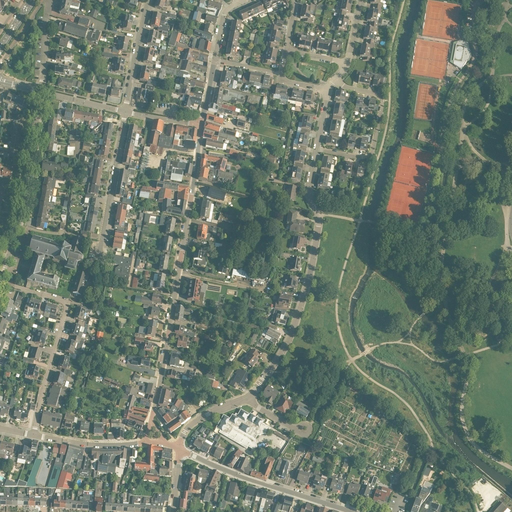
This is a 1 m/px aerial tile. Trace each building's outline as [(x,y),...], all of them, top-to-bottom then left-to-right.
[(130,0),(128,6),(136,8),(138,0),(130,0)] [(217,4),(210,2),(209,2),(209,1),(204,0),(198,0),(200,1),(199,3),(204,5),(205,7),(211,8),(211,7),(221,11),(222,6),(217,4)] [(265,7),(264,8),(266,13),(268,13),(267,11),(272,9),(268,0),(263,3),(265,7)] [(279,10),(277,6),(274,0),(269,0),(268,0),(272,9),(274,12),(279,10)] [(375,5),(375,8),(381,10),(382,4),(380,4),(380,0),(379,0),(370,0),(370,4),(375,5)] [(155,8),(166,12),(167,9),(163,8),(165,4),(157,2),(155,8)] [(260,4),(255,7),(259,15),(264,12),(265,14),(266,13),(264,8),(262,8),(260,4)] [(302,7),(301,13),(310,15),(311,11),(313,12),(315,6),(310,5),(309,8),(302,7)] [(351,7),(342,6),(341,9),(338,8),(337,14),(343,15),(343,12),(350,13),(351,7)] [(255,7),(250,9),(253,17),(259,15),(255,7)] [(381,10),(375,8),(374,11),(369,10),(368,16),(377,18),(378,14),(380,15),(381,10)] [(248,20),(253,17),(250,9),(244,11),(248,20)] [(95,19),(97,15),(98,12),(92,10),(91,13),(90,17),(95,19)] [(242,19),(239,20),(241,23),(248,20),(244,11),(239,14),(242,19)] [(133,19),(125,17),(126,13),(120,12),(119,16),(121,16),(120,23),(124,23),(132,25),(133,19)] [(205,16),(205,15),(197,13),(195,18),(216,24),(217,19),(205,16)] [(310,15),(301,13),(300,19),(307,20),(306,23),(309,24),(311,24),(312,19),(309,18),(310,15)] [(165,19),(165,18),(165,16),(153,14),(152,21),(164,23),(165,19)] [(339,20),(338,23),(347,25),(348,19),(342,18),(343,15),(337,14),(336,19),(339,20)] [(372,23),(371,26),(378,27),(378,25),(380,26),(382,19),(377,18),(368,16),(367,22),(372,23)] [(80,18),(78,24),(88,27),(90,21),(80,18)] [(231,28),(240,30),(241,23),(239,20),(238,24),(232,23),(231,28)] [(166,29),(166,27),(164,26),(165,23),(164,23),(152,21),(151,27),(158,29),(158,31),(162,32),(168,33),(169,30),(166,29)] [(58,30),(64,32),(85,39),(84,42),(96,46),(97,46),(101,32),(94,30),(93,32),(88,31),(88,30),(67,23),(66,23),(61,22),(58,30)] [(132,25),(124,23),(123,28),(119,27),(119,29),(117,29),(117,32),(122,33),(123,30),(130,31),(132,25)] [(347,25),(338,23),(338,26),(335,26),(334,32),(339,33),(340,30),(346,31),(347,25)] [(214,28),(206,25),(203,33),(206,34),(211,36),(214,28)] [(378,27),(371,26),(371,29),(365,28),(364,34),(373,36),(374,32),(377,33),(378,27)] [(270,38),(280,40),(281,34),(275,33),(276,30),(278,31),(270,29),(269,34),(271,35),(270,38)] [(195,30),(194,35),(212,42),(213,37),(205,34),(206,34),(203,33),(195,30)] [(161,41),(162,35),(162,34),(150,32),(148,39),(160,41),(161,41)] [(174,47),(178,34),(172,32),(168,45),(174,47)] [(304,48),(306,39),(303,38),(303,35),(298,34),(296,42),(297,41),(300,41),(299,46),(304,48)] [(373,36),(364,34),(363,39),(368,40),(367,44),(374,45),(375,39),(373,39),(373,36)] [(314,46),(316,38),(310,37),(310,39),(306,39),(304,48),(310,49),(311,43),(314,44),(314,46)] [(70,50),(73,42),(76,43),(77,40),(71,38),(70,41),(65,39),(65,41),(61,40),(59,46),(70,50)] [(129,40),(117,38),(117,41),(120,41),(120,45),(121,45),(128,47),(129,40)] [(280,40),(270,38),(270,42),(267,41),(266,47),(274,48),(272,48),(273,45),(278,46),(280,40)] [(321,39),(316,38),(314,46),(314,44),(317,45),(316,50),(322,51),(324,42),(320,41),(321,39)] [(147,45),(159,47),(160,41),(148,39),(147,45)] [(193,39),(192,43),(191,45),(192,46),(191,48),(209,54),(211,45),(200,41),(193,39)] [(328,52),(328,49),(332,49),(333,44),(333,41),(328,40),(327,43),(324,42),(322,51),(328,52)] [(467,61),(469,62),(469,61),(470,60),(470,59),(470,58),(471,57),(471,56),(471,55),(471,54),(471,52),(471,51),(470,51),(467,40),(457,42),(453,65),(461,70),(467,61)] [(333,44),(332,49),(331,53),(337,54),(338,49),(341,49),(340,51),(341,51),(342,43),(337,42),(336,44),(333,44)] [(374,45),(367,44),(367,47),(362,46),(361,51),(370,53),(371,50),(373,50),(374,45)] [(268,53),(267,56),(276,58),(277,52),(272,51),(272,48),(274,48),(266,47),(265,52),(268,53)] [(183,54),(181,60),(192,63),(191,64),(193,64),(194,59),(207,63),(208,57),(192,53),(193,52),(186,50),(181,49),(180,51),(186,53),(185,54),(183,54)] [(146,50),(145,57),(152,58),(153,54),(157,55),(158,52),(146,50)] [(370,53),(361,51),(360,57),(363,58),(363,61),(371,63),(372,57),(369,57),(370,53)] [(158,80),(163,81),(165,74),(177,77),(178,71),(179,66),(171,64),(173,58),(168,56),(165,55),(164,56),(162,66),(161,66),(161,67),(158,80)] [(276,58),(267,56),(264,55),(262,64),(271,66),(269,65),(269,62),(275,64),(276,58)] [(151,62),(152,58),(145,57),(143,63),(155,65),(155,63),(151,62)] [(113,66),(124,68),(125,62),(113,59),(112,62),(115,62),(114,66),(113,66)] [(181,60),(179,66),(178,71),(188,74),(189,72),(190,68),(206,73),(207,69),(206,69),(193,64),(191,64),(192,63),(181,60)] [(79,70),(71,67),(64,65),(64,67),(55,67),(55,69),(55,73),(57,74),(64,75),(67,75),(67,72),(71,72),(78,73),(80,74),(82,72),(83,71),(81,70),(79,70)] [(124,68),(113,66),(112,70),(111,70),(111,72),(123,75),(124,68)] [(151,76),(149,76),(149,72),(153,73),(154,70),(142,68),(141,74),(151,77),(151,76)] [(195,73),(189,72),(188,74),(178,71),(177,77),(182,78),(183,75),(199,79),(198,83),(181,79),(180,86),(176,85),(190,89),(191,89),(194,90),(194,88),(204,91),(205,85),(206,78),(205,78),(201,77),(198,77),(195,76),(195,73)] [(235,73),(233,73),(227,71),(226,74),(222,73),(221,79),(233,81),(234,81),(235,73)] [(364,85),(365,76),(362,75),(363,72),(357,71),(355,79),(356,79),(356,78),(359,78),(358,84),(364,85)] [(373,83),(374,77),(375,75),(369,74),(370,72),(366,71),(365,76),(364,85),(369,86),(370,82),(373,83)] [(150,81),(151,77),(141,74),(140,81),(150,83),(149,86),(155,87),(156,83),(150,81)] [(254,86),(256,75),(250,74),(250,76),(247,76),(245,86),(248,87),(249,85),(254,86)] [(262,87),(264,79),(261,78),(261,76),(256,75),(254,86),(258,87),(259,86),(262,87)] [(373,83),(372,86),(378,88),(380,82),(382,83),(382,85),(384,77),(378,75),(378,78),(374,77),(373,83)] [(264,79),(262,87),(262,88),(268,90),(269,88),(269,87),(271,87),(272,81),(269,80),(270,78),(264,77),(264,79)] [(80,83),(60,78),(58,86),(64,87),(67,88),(68,89),(68,88),(71,89),(72,87),(79,88),(80,83)] [(232,89),(233,81),(221,79),(220,84),(222,85),(222,87),(232,89)] [(91,93),(98,95),(99,87),(96,86),(96,85),(93,84),(91,93)] [(152,95),(153,92),(154,87),(146,85),(145,91),(139,89),(137,101),(147,103),(148,98),(149,94),(152,95)] [(190,89),(176,85),(175,89),(179,91),(178,94),(188,97),(202,100),(203,95),(203,96),(189,92),(190,89)] [(117,90),(118,87),(113,86),(112,89),(110,96),(118,98),(120,90),(117,90)] [(103,88),(99,87),(98,95),(105,96),(107,88),(103,87),(103,88)] [(272,95),(280,96),(282,88),(276,87),(276,89),(273,89),(272,95)] [(287,89),(282,88),(280,96),(279,100),(288,102),(290,92),(287,91),(287,89)] [(226,92),(215,90),(214,97),(229,100),(228,103),(230,103),(231,101),(236,102),(243,104),(244,101),(243,100),(244,97),(226,92)] [(296,105),(296,103),(298,91),(293,90),(292,92),(290,92),(288,102),(290,103),(290,104),(296,105)] [(296,103),(304,104),(306,95),(303,95),(304,92),(298,91),(296,103)] [(339,99),(338,102),(345,104),(347,104),(348,98),(345,97),(346,94),(336,92),(335,99),(339,99)] [(316,97),(314,97),(312,96),(312,94),(306,93),(306,95),(304,104),(310,105),(312,105),(312,104),(314,104),(316,97)] [(9,95),(6,101),(5,104),(8,105),(8,110),(8,112),(11,113),(13,108),(17,98),(9,95)] [(202,101),(186,97),(183,108),(189,109),(190,103),(201,106),(202,101)] [(17,98),(13,108),(15,109),(16,105),(22,107),(24,101),(17,98)] [(358,113),(358,111),(361,112),(361,113),(364,114),(366,104),(363,103),(364,99),(357,98),(355,108),(355,109),(355,108),(354,112),(358,113)] [(369,104),(366,104),(364,114),(367,114),(367,113),(370,114),(371,111),(374,112),(376,102),(370,101),(369,104)] [(212,107),(233,112),(234,112),(235,109),(232,108),(232,107),(221,105),(221,103),(213,102),(212,107)] [(336,102),(334,110),(343,112),(345,104),(338,102),(336,102)] [(232,115),(233,112),(212,107),(209,106),(208,111),(217,113),(217,111),(222,112),(222,113),(232,115)] [(334,110),(332,119),(342,121),(343,112),(334,110)] [(61,119),(62,121),(70,122),(72,123),(74,112),(66,111),(65,113),(62,113),(61,119)] [(75,120),(81,121),(82,114),(74,112),(72,123),(74,123),(75,120)] [(82,114),(81,121),(86,122),(86,125),(88,125),(90,115),(82,114)] [(61,119),(59,116),(53,115),(53,120),(50,119),(49,127),(59,129),(59,127),(56,126),(57,120),(61,121),(61,119)] [(91,123),(97,124),(98,121),(101,122),(102,117),(98,117),(90,115),(88,125),(91,126),(91,123)] [(224,120),(215,118),(207,115),(206,120),(221,124),(223,125),(224,120)] [(302,124),(311,125),(313,117),(304,115),(302,124)] [(332,119),(331,127),(340,129),(342,121),(332,119)] [(236,126),(244,128),(246,122),(238,120),(236,126)] [(10,133),(20,134),(21,130),(22,130),(22,129),(23,128),(22,128),(22,127),(21,127),(21,126),(18,126),(19,122),(13,122),(13,125),(14,125),(13,131),(10,130),(10,133)] [(173,146),(177,127),(169,125),(167,135),(161,134),(163,124),(154,122),(149,145),(150,146),(150,148),(149,153),(162,156),(163,149),(168,150),(172,150),(187,152),(188,149),(173,146)] [(219,134),(222,134),(223,131),(220,130),(221,128),(205,123),(204,129),(219,133),(219,134)] [(106,124),(105,127),(102,126),(101,131),(112,133),(113,125),(111,125),(106,124)] [(309,134),(311,125),(302,124),(300,132),(309,134)] [(137,131),(141,131),(141,129),(130,126),(129,133),(136,134),(137,131)] [(48,136),(54,137),(55,131),(59,131),(59,129),(49,127),(48,136)] [(188,149),(194,150),(195,143),(186,142),(188,130),(188,129),(177,127),(173,146),(188,149)] [(329,136),(333,137),(338,138),(340,129),(331,127),(329,136)] [(235,138),(237,132),(227,129),(226,131),(226,132),(224,131),(223,131),(222,134),(228,136),(235,138)] [(188,130),(186,142),(195,143),(197,131),(192,130),(192,131),(188,130)] [(103,140),(110,142),(112,133),(101,131),(101,134),(104,135),(103,140)] [(309,134),(300,132),(298,140),(308,142),(309,134)] [(20,134),(10,133),(9,135),(13,136),(12,142),(19,143),(20,134)] [(207,140),(222,144),(223,140),(218,138),(212,137),(212,135),(204,133),(203,139),(207,140)] [(46,144),(57,145),(57,143),(54,142),(54,137),(48,136),(46,144)] [(359,137),(353,136),(352,138),(349,138),(347,147),(354,149),(354,145),(357,146),(359,137)] [(340,138),(338,138),(333,137),(332,140),(327,139),(326,145),(335,147),(336,144),(339,144),(340,138)] [(359,137),(357,146),(360,146),(360,150),(366,151),(368,141),(365,141),(365,138),(359,137)] [(127,139),(126,146),(134,147),(135,141),(127,139)] [(102,146),(99,146),(98,148),(109,150),(110,142),(103,140),(102,146)] [(224,145),(221,144),(222,144),(207,140),(205,147),(206,147),(222,150),(226,151),(227,145),(224,145)] [(293,148),(297,149),(306,151),(308,142),(298,140),(297,146),(293,145),(293,148)] [(7,149),(17,150),(19,143),(12,142),(11,147),(7,147),(7,149)] [(55,154),(56,148),(57,145),(46,144),(45,152),(52,153),(55,154)] [(126,146),(125,152),(132,154),(134,147),(126,146)] [(16,159),(17,150),(7,149),(3,148),(3,151),(10,152),(9,158),(16,159)] [(109,150),(98,148),(98,150),(101,151),(100,157),(107,158),(109,150)] [(304,159),(306,151),(297,149),(295,157),(304,159)] [(275,157),(267,155),(266,162),(274,164),(275,157)] [(336,161),(334,161),(332,161),(333,157),(324,155),(322,164),(331,166),(335,166),(336,161)] [(201,160),(201,166),(208,167),(208,166),(205,165),(206,161),(208,161),(208,162),(218,163),(216,170),(215,171),(223,173),(226,162),(221,160),(221,159),(206,156),(201,156),(201,160)] [(303,168),(304,159),(295,157),(293,166),(303,168)] [(137,164),(130,163),(131,160),(123,158),(122,165),(129,166),(128,169),(135,171),(137,164)] [(103,163),(96,162),(96,165),(86,163),(89,169),(91,169),(102,171),(103,163)] [(181,183),(182,179),(183,172),(177,171),(178,169),(179,164),(167,162),(166,171),(172,173),(171,177),(170,181),(181,183)] [(41,171),(42,171),(42,172),(56,174),(56,170),(59,170),(59,166),(43,163),(43,167),(42,167),(41,171)] [(344,182),(345,176),(346,176),(347,173),(351,174),(353,164),(346,163),(345,169),(342,169),(339,182),(344,182)] [(1,165),(0,164),(0,175),(11,178),(12,172),(8,171),(8,169),(3,168),(3,170),(0,169),(1,165)] [(192,167),(179,164),(178,169),(186,171),(185,175),(185,176),(190,177),(192,167)] [(329,174),(331,166),(322,164),(320,172),(329,174)] [(354,171),(351,183),(353,184),(353,185),(356,185),(358,179),(359,176),(360,175),(363,176),(364,170),(365,170),(365,169),(366,169),(365,168),(365,167),(359,165),(357,172),(354,171)] [(226,174),(223,173),(215,171),(216,170),(210,168),(208,167),(201,166),(200,171),(198,180),(207,182),(217,184),(219,178),(232,181),(233,175),(229,174),(226,174)] [(301,176),(303,168),(293,166),(292,174),(301,176)] [(90,177),(93,178),(100,179),(102,171),(91,169),(90,177)] [(119,177),(128,179),(129,175),(134,176),(135,171),(128,169),(127,172),(120,171),(119,177)] [(328,183),(329,174),(320,172),(319,181),(328,183)] [(299,185),(301,176),(292,174),(290,183),(299,185)] [(88,185),(88,186),(99,187),(100,179),(93,178),(92,184),(89,183),(88,185)] [(43,187),(54,189),(56,181),(45,179),(43,187)] [(317,189),(326,191),(327,191),(328,191),(329,190),(329,189),(329,188),(328,187),(327,187),(328,183),(319,181),(317,189)] [(169,191),(170,186),(163,185),(163,182),(161,182),(161,184),(157,184),(156,189),(147,188),(142,187),(142,190),(150,191),(160,193),(161,193),(161,190),(169,191)] [(97,195),(99,187),(88,186),(86,196),(94,198),(94,195),(97,195)] [(284,190),(287,191),(285,198),(290,199),(290,201),(294,202),(296,195),(295,195),(295,192),(298,193),(299,188),(285,186),(284,190)] [(42,195),(49,197),(52,197),(54,189),(43,187),(42,195)] [(178,187),(177,192),(178,192),(177,198),(177,202),(186,202),(189,189),(178,187)] [(225,194),(210,189),(208,196),(223,201),(225,194)] [(123,198),(122,203),(131,205),(132,201),(127,200),(128,196),(123,195),(124,191),(116,190),(115,197),(123,198)] [(159,203),(163,204),(163,201),(170,201),(171,192),(169,191),(161,190),(161,193),(160,193),(158,202),(159,203)] [(54,203),(48,202),(49,197),(42,195),(40,203),(54,206),(54,203)] [(99,201),(96,201),(96,198),(94,198),(86,196),(84,207),(88,208),(98,209),(99,201)] [(171,201),(170,201),(163,201),(163,204),(163,208),(163,213),(183,218),(184,212),(185,208),(179,207),(179,210),(171,208),(171,201)] [(46,213),(47,207),(53,208),(54,206),(40,203),(39,212),(46,213)] [(201,211),(210,212),(211,204),(202,203),(201,211)] [(129,211),(130,206),(122,204),(121,207),(118,206),(117,212),(126,213),(126,210),(129,211)] [(86,216),(89,216),(96,218),(98,209),(88,208),(86,216)] [(210,212),(201,211),(200,218),(209,220),(210,212)] [(46,213),(39,212),(38,219),(48,221),(51,222),(52,219),(45,218),(46,213)] [(289,212),(287,225),(290,226),(290,231),(303,233),(304,223),(295,222),(296,213),(289,212)] [(84,224),(95,226),(96,218),(89,216),(88,222),(85,221),(84,224)] [(159,226),(167,227),(174,228),(175,220),(173,220),(173,221),(169,220),(169,219),(161,217),(159,226)] [(232,228),(238,229),(241,219),(235,218),(233,224),(232,228)] [(36,228),(43,229),(44,223),(48,224),(48,221),(38,219),(36,228)] [(117,230),(127,232),(128,224),(124,223),(115,222),(114,227),(118,228),(117,230)] [(81,232),(81,235),(90,237),(91,233),(93,234),(95,226),(84,224),(83,232),(81,232)] [(172,237),(174,228),(167,227),(166,234),(170,235),(170,236),(172,237)] [(199,227),(198,233),(209,235),(211,236),(213,229),(199,227)] [(127,235),(127,232),(117,230),(117,233),(115,233),(115,238),(123,239),(124,234),(127,235)] [(197,240),(208,242),(209,235),(198,233),(197,240)] [(295,235),(294,239),(292,250),(300,251),(301,245),(303,246),(304,241),(301,240),(301,237),(295,235)] [(162,241),(164,242),(164,246),(171,247),(171,244),(172,239),(170,238),(170,239),(162,238),(162,241)] [(30,254),(35,255),(44,258),(43,261),(44,261),(65,268),(64,270),(75,273),(76,270),(77,270),(77,268),(76,268),(76,267),(78,267),(78,266),(79,266),(79,264),(81,263),(82,264),(82,263),(83,259),(83,258),(83,259),(80,256),(84,242),(73,239),(71,247),(68,246),(66,246),(66,245),(64,244),(63,247),(59,246),(59,245),(58,245),(57,246),(57,245),(54,244),(53,245),(52,244),(53,243),(52,243),(51,244),(51,243),(48,242),(47,243),(46,243),(47,242),(46,241),(45,242),(45,241),(41,240),(41,241),(40,241),(41,240),(40,240),(39,241),(34,239),(33,239),(33,240),(33,241),(30,240),(29,243),(28,243),(28,242),(26,248),(27,248),(27,247),(28,248),(27,250),(30,251),(29,252),(29,253),(29,254),(30,254)] [(169,255),(171,247),(164,246),(162,253),(167,254),(167,255),(169,255)] [(206,258),(202,257),(203,251),(198,250),(198,251),(196,251),(196,253),(194,253),(193,260),(192,269),(196,270),(197,265),(205,267),(206,258)] [(30,289),(30,287),(33,287),(34,284),(56,290),(59,281),(39,275),(41,270),(45,271),(46,267),(42,266),(44,261),(43,261),(44,258),(35,255),(27,282),(28,282),(26,288),(30,289)] [(132,259),(112,256),(110,264),(119,266),(119,267),(115,269),(113,283),(128,286),(132,259)] [(160,264),(167,265),(169,257),(166,257),(166,258),(162,257),(160,264)] [(291,265),(290,271),(300,272),(300,267),(299,267),(301,260),(291,259),(290,265),(291,265)] [(166,274),(167,265),(160,264),(159,271),(164,272),(163,273),(166,274)] [(218,273),(225,275),(227,268),(220,266),(218,273)] [(243,272),(239,271),(233,269),(232,275),(264,283),(265,277),(243,272)] [(78,273),(78,274),(79,274),(76,283),(83,286),(85,281),(87,282),(88,276),(78,273)] [(157,283),(164,284),(165,275),(163,275),(163,276),(158,275),(157,283)] [(295,278),(285,277),(284,283),(287,284),(286,288),(296,290),(297,282),(294,282),(295,278)] [(188,291),(200,293),(201,283),(190,281),(188,291)] [(83,286),(76,283),(73,293),(80,296),(80,295),(83,296),(84,291),(82,290),(83,286)] [(162,292),(164,284),(157,283),(157,284),(156,290),(160,290),(160,292),(162,292)] [(202,307),(203,301),(199,300),(200,293),(188,291),(187,300),(195,302),(194,305),(202,307)] [(19,308),(20,305),(21,302),(22,299),(23,294),(19,293),(15,303),(6,300),(4,306),(14,310),(15,307),(19,308)] [(280,295),(280,297),(277,296),(275,308),(282,309),(283,306),(288,307),(289,303),(290,303),(292,296),(280,295)] [(140,304),(144,305),(149,306),(151,306),(152,303),(160,304),(160,305),(161,298),(153,296),(152,299),(141,297),(140,304)] [(26,304),(24,311),(23,316),(24,316),(26,317),(27,312),(30,313),(33,313),(36,302),(31,300),(29,305),(26,304)] [(39,320),(41,316),(43,309),(40,308),(41,303),(36,302),(33,313),(37,315),(36,319),(39,320)] [(45,309),(43,309),(41,316),(44,317),(43,317),(49,319),(52,306),(47,305),(45,309)] [(12,316),(14,310),(4,306),(1,313),(6,315),(5,317),(10,319),(13,320),(13,317),(12,316)] [(55,316),(56,314),(58,315),(60,309),(52,306),(49,319),(56,321),(57,317),(55,316)] [(77,309),(76,314),(84,316),(85,314),(86,314),(88,313),(90,314),(91,310),(83,307),(82,310),(77,309)] [(177,307),(175,321),(182,322),(183,313),(189,313),(190,314),(191,309),(177,307)] [(149,313),(148,318),(153,319),(153,316),(158,317),(159,311),(152,309),(152,313),(149,313)] [(286,311),(274,309),(273,315),(271,323),(277,324),(277,325),(278,325),(279,325),(285,326),(287,318),(284,317),(286,311)] [(84,316),(76,314),(74,319),(79,321),(78,323),(88,326),(90,318),(84,316)] [(216,327),(217,322),(257,333),(258,328),(215,317),(212,326),(216,327)] [(0,326),(6,328),(7,325),(8,322),(0,318),(0,326)] [(157,323),(150,322),(149,329),(156,330),(157,323)] [(88,326),(78,323),(77,326),(72,325),(71,330),(83,333),(84,328),(87,329),(88,326)] [(281,336),(275,332),(277,327),(267,325),(265,329),(268,331),(266,335),(270,337),(272,339),(270,342),(275,345),(277,342),(278,342),(281,336)] [(149,329),(146,328),(145,332),(148,333),(147,336),(154,337),(156,330),(149,329)] [(189,331),(185,329),(176,328),(175,328),(175,329),(175,330),(175,333),(183,334),(193,337),(194,338),(195,335),(188,333),(189,331)] [(47,336),(46,336),(47,335),(42,334),(43,331),(40,330),(34,329),(33,333),(34,333),(36,335),(37,335),(37,338),(45,341),(45,339),(46,340),(47,336)] [(83,333),(71,330),(69,336),(74,337),(73,340),(84,343),(85,340),(81,339),(83,333)] [(260,335),(254,333),(249,344),(254,346),(260,335)] [(177,348),(186,349),(187,340),(184,339),(184,337),(176,335),(175,340),(176,339),(178,340),(177,348)] [(46,341),(45,341),(37,338),(32,337),(30,342),(28,341),(27,344),(31,345),(38,347),(39,345),(43,346),(44,345),(45,345),(46,341)] [(0,348),(0,349),(2,349),(5,342),(9,343),(10,340),(4,338),(3,342),(0,340),(0,348)] [(143,343),(144,339),(136,338),(135,344),(145,346),(144,352),(152,353),(153,346),(149,345),(149,344),(143,343)] [(76,344),(80,345),(83,346),(84,343),(73,340),(72,343),(68,341),(66,346),(75,349),(76,344)] [(29,353),(40,357),(42,351),(37,350),(38,347),(31,345),(30,348),(29,353)] [(69,356),(76,358),(77,355),(73,354),(75,349),(66,346),(65,352),(69,353),(69,356)] [(259,354),(252,349),(244,359),(246,360),(244,363),(249,366),(252,368),(256,364),(255,363),(256,362),(257,362),(258,361),(255,359),(259,354)] [(40,357),(29,353),(28,353),(27,359),(23,358),(23,361),(26,362),(33,364),(34,361),(39,362),(40,357)] [(61,357),(60,362),(68,365),(69,362),(72,364),(74,363),(75,361),(76,358),(69,356),(68,359),(61,357)] [(138,362),(138,358),(128,356),(127,364),(131,365),(149,368),(149,365),(150,365),(150,362),(141,360),(141,363),(138,362)] [(178,365),(179,361),(170,359),(169,363),(171,363),(170,366),(181,368),(182,365),(178,365)] [(67,370),(68,365),(60,362),(58,368),(65,370),(64,372),(71,374),(72,372),(67,370)] [(38,374),(30,371),(26,370),(24,376),(25,376),(24,379),(31,381),(32,378),(37,379),(38,374)] [(235,383),(232,381),(230,385),(235,388),(237,385),(244,388),(250,376),(238,370),(236,374),(239,376),(235,383)] [(70,377),(71,374),(64,372),(63,375),(56,373),(55,379),(66,382),(68,377),(70,377)] [(167,378),(181,380),(186,381),(187,377),(178,375),(177,376),(175,376),(176,373),(168,372),(167,378)] [(206,378),(214,380),(215,374),(207,372),(206,378)] [(138,383),(140,377),(134,375),(132,381),(138,383)] [(117,388),(119,383),(105,377),(103,382),(109,385),(109,384),(117,388)] [(60,386),(59,389),(64,390),(66,391),(67,388),(65,387),(66,382),(55,379),(53,384),(60,386)] [(204,385),(212,387),(213,381),(206,379),(204,385)] [(144,385),(138,383),(137,385),(142,387),(141,392),(146,394),(149,395),(153,396),(156,386),(148,384),(147,388),(144,387),(144,385)] [(151,403),(136,398),(138,392),(141,393),(141,392),(146,394),(141,392),(128,387),(125,386),(122,394),(120,399),(129,401),(130,397),(136,399),(141,400),(139,405),(150,408),(152,402),(151,403)] [(50,391),(64,395),(67,396),(68,394),(65,393),(63,392),(64,390),(59,389),(52,387),(52,390),(50,389),(50,391)] [(278,393),(272,390),(268,387),(262,396),(266,398),(265,401),(271,405),(278,393)] [(161,396),(172,398),(173,399),(175,393),(173,393),(173,390),(163,388),(161,396)] [(50,396),(61,399),(62,397),(63,398),(64,395),(50,391),(49,393),(50,394),(50,396)] [(284,414),(288,407),(290,408),(293,404),(284,398),(286,396),(282,393),(278,400),(281,401),(276,409),(284,414)] [(47,400),(61,404),(62,402),(61,401),(61,399),(50,396),(49,399),(48,398),(47,400)] [(120,399),(118,409),(124,411),(125,411),(131,412),(132,413),(136,413),(138,414),(147,416),(149,411),(142,410),(133,408),(134,403),(139,405),(141,400),(136,399),(130,397),(129,401),(120,399)] [(14,401),(15,399),(11,398),(11,400),(10,406),(3,405),(2,409),(0,417),(4,418),(5,415),(8,416),(9,409),(12,409),(13,407),(14,401)] [(186,412),(188,407),(182,404),(184,401),(177,398),(174,404),(172,406),(171,408),(170,410),(166,409),(165,408),(163,408),(158,412),(163,419),(164,421),(163,422),(165,425),(167,425),(178,417),(186,412)] [(61,407),(61,406),(61,404),(47,400),(46,402),(48,403),(47,405),(58,409),(59,406),(61,407)] [(297,403),(294,408),(296,409),(297,411),(296,412),(306,418),(311,409),(298,402),(297,403)] [(19,408),(18,410),(15,410),(14,417),(17,418),(16,420),(20,421),(23,410),(22,410),(22,409),(19,408)] [(29,413),(26,412),(26,410),(23,410),(20,421),(24,422),(24,419),(28,420),(29,413)] [(270,428),(262,424),(263,422),(250,414),(249,415),(241,410),(238,415),(235,414),(234,416),(232,415),(230,419),(223,416),(216,429),(220,431),(219,433),(246,449),(248,447),(252,449),(257,448),(255,440),(257,436),(265,434),(266,435),(270,428)] [(146,420),(131,415),(132,413),(131,412),(125,411),(124,411),(122,419),(129,422),(129,421),(129,420),(139,424),(143,426),(146,420)] [(186,412),(178,417),(181,421),(168,430),(171,433),(180,426),(190,419),(186,412)] [(73,423),(75,418),(75,417),(69,416),(69,414),(66,413),(63,422),(61,429),(64,430),(64,428),(71,430),(72,423),(73,423)] [(83,420),(77,419),(76,424),(76,425),(81,426),(80,431),(88,432),(88,425),(82,424),(83,420)] [(129,421),(129,422),(127,426),(141,431),(143,426),(129,421),(129,422),(129,421)] [(103,426),(96,426),(94,426),(94,435),(102,435),(103,426)] [(116,440),(123,440),(123,436),(124,436),(124,430),(121,429),(120,430),(120,428),(113,428),(113,433),(116,433),(116,440)] [(200,450),(204,443),(205,441),(200,437),(198,440),(197,439),(193,446),(200,450)] [(38,443),(33,442),(32,447),(31,447),(29,457),(27,457),(25,461),(31,462),(32,458),(33,455),(36,456),(38,443)] [(211,448),(204,443),(200,450),(207,454),(211,448)] [(217,449),(218,447),(220,444),(217,443),(215,445),(211,453),(215,454),(213,457),(220,460),(222,456),(224,457),(227,451),(224,450),(223,452),(217,449)] [(14,446),(8,445),(5,455),(8,456),(7,461),(11,461),(11,463),(10,465),(12,466),(15,458),(12,458),(12,456),(14,446)] [(17,459),(21,460),(25,461),(27,457),(29,457),(31,447),(28,446),(27,448),(21,447),(20,452),(19,452),(17,459)] [(61,446),(59,455),(61,455),(59,464),(55,463),(54,466),(61,468),(65,456),(67,447),(61,446)] [(71,463),(71,460),(75,447),(69,446),(69,447),(61,472),(72,476),(74,468),(70,466),(71,463)] [(77,462),(81,449),(75,447),(71,460),(74,461),(77,462)] [(81,469),(83,458),(84,450),(81,449),(77,462),(76,469),(80,470),(81,470),(81,469)] [(166,463),(172,464),(172,451),(163,449),(161,458),(161,461),(167,462),(167,463),(166,463)] [(232,469),(233,468),(234,469),(237,463),(236,463),(240,456),(240,457),(242,453),(238,450),(230,462),(227,467),(232,469)] [(107,465),(109,465),(112,456),(116,456),(118,451),(104,451),(99,451),(99,457),(103,457),(102,463),(98,463),(97,471),(97,473),(107,474),(107,473),(107,465)] [(126,460),(126,451),(118,451),(116,456),(121,456),(121,458),(119,458),(118,463),(115,463),(115,465),(115,467),(116,467),(120,467),(120,460),(125,461),(126,460)] [(115,465),(111,465),(116,456),(112,456),(109,465),(107,465),(107,473),(115,474),(115,473),(116,467),(115,467),(115,465)] [(88,458),(83,458),(81,469),(81,470),(80,470),(79,474),(80,474),(79,477),(87,478),(89,470),(86,470),(88,458)] [(153,465),(154,458),(147,458),(147,465),(135,464),(135,469),(143,470),(142,471),(150,472),(150,470),(154,471),(155,467),(155,465),(153,465)] [(266,481),(275,460),(268,458),(264,465),(265,466),(262,473),(261,473),(260,474),(252,472),(250,476),(251,476),(255,478),(266,481)] [(237,470),(246,474),(250,476),(252,472),(253,470),(250,469),(251,467),(250,464),(248,463),(249,462),(242,459),(237,470)] [(120,467),(116,467),(115,473),(122,474),(125,461),(120,460),(120,467)] [(275,471),(276,471),(279,472),(278,476),(285,478),(290,464),(279,460),(275,471)] [(166,463),(166,467),(160,467),(160,468),(159,475),(159,477),(167,477),(167,469),(167,468),(166,463)] [(55,489),(61,468),(54,466),(47,488),(55,489)] [(160,468),(155,467),(154,471),(150,470),(150,472),(150,474),(146,474),(143,482),(159,483),(159,477),(159,475),(160,468)] [(301,485),(304,474),(299,472),(300,471),(298,470),(294,476),(298,477),(296,481),(299,482),(299,484),(301,485)] [(198,478),(197,483),(201,484),(201,485),(206,486),(209,480),(206,479),(207,473),(200,471),(198,478)] [(207,492),(212,494),(213,495),(214,494),(216,488),(213,487),(219,473),(213,471),(204,491),(206,491),(207,492)] [(317,490),(321,479),(318,478),(319,477),(318,474),(319,473),(314,471),(313,475),(311,481),(314,482),(313,486),(315,487),(315,489),(317,490)] [(73,476),(72,476),(61,472),(57,488),(69,489),(73,476)] [(188,472),(187,480),(186,484),(185,492),(192,494),(193,489),(193,487),(195,477),(190,476),(191,473),(188,472)] [(310,476),(304,474),(301,485),(304,485),(304,483),(307,484),(308,480),(311,481),(313,475),(310,474),(310,476)] [(330,476),(329,480),(327,486),(330,487),(330,489),(332,490),(332,492),(334,493),(339,479),(338,479),(330,476)] [(327,486),(329,480),(326,479),(326,481),(321,479),(317,490),(320,491),(321,488),(323,489),(325,485),(327,486)] [(339,479),(334,493),(337,494),(337,491),(340,492),(341,488),(344,489),(347,481),(339,479)] [(367,498),(371,489),(372,485),(365,483),(360,496),(367,498)] [(226,500),(232,501),(236,502),(238,498),(237,498),(241,486),(233,484),(231,492),(229,491),(226,500)] [(357,495),(360,486),(354,484),(354,486),(349,485),(346,494),(350,496),(352,492),(357,494),(357,495)] [(384,502),(386,497),(388,498),(391,491),(382,487),(381,490),(381,492),(376,491),(373,500),(377,502),(378,498),(384,500),(384,501),(384,502)] [(256,498),(253,498),(255,490),(248,488),(245,500),(254,503),(255,501),(256,498)] [(59,509),(60,494),(60,491),(57,490),(56,490),(55,493),(57,494),(57,502),(54,502),(54,501),(51,501),(51,507),(54,507),(54,509),(59,509)] [(99,490),(96,490),(95,498),(94,502),(100,503),(100,504),(97,504),(96,511),(101,511),(103,499),(98,498),(99,490)] [(417,511),(420,507),(423,502),(429,494),(421,491),(417,500),(416,499),(410,511),(417,511)] [(186,501),(187,498),(191,498),(192,494),(185,492),(184,492),(183,501),(180,501),(180,509),(186,510),(187,501),(186,501)] [(211,494),(205,492),(202,501),(208,503),(211,494)] [(258,502),(259,498),(262,499),(260,508),(263,509),(267,493),(261,492),(260,495),(257,494),(256,498),(255,501),(258,502)] [(263,511),(262,511),(265,511),(266,511),(268,505),(271,505),(273,495),(267,493),(263,509),(263,511)] [(218,495),(214,494),(213,495),(212,494),(210,502),(215,503),(218,495)] [(162,511),(163,502),(168,502),(170,496),(158,495),(157,499),(157,502),(157,505),(156,511),(162,511)] [(439,511),(442,507),(431,503),(433,498),(429,497),(426,501),(423,506),(420,511),(439,511)] [(285,498),(284,502),(282,510),(289,511),(293,501),(285,498)] [(503,511),(507,509),(499,502),(490,511),(503,511)]
